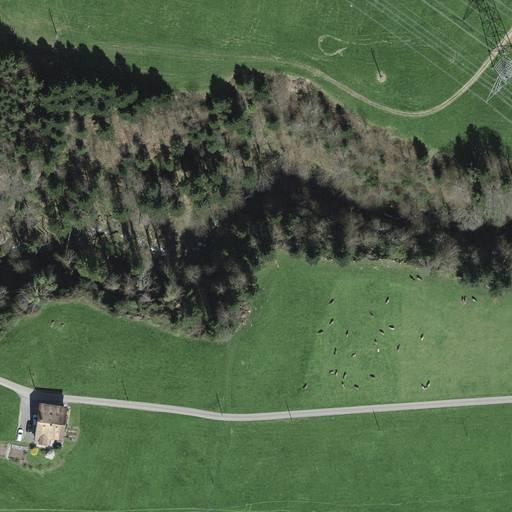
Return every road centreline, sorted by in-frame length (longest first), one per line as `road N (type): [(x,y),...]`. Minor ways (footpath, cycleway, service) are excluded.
road 1 (unclassified): [(0,377),(75,403),(241,422),(511,404)]
road 2 (track): [(112,45),(294,64),(405,114),(426,113),(463,91),(511,33)]
